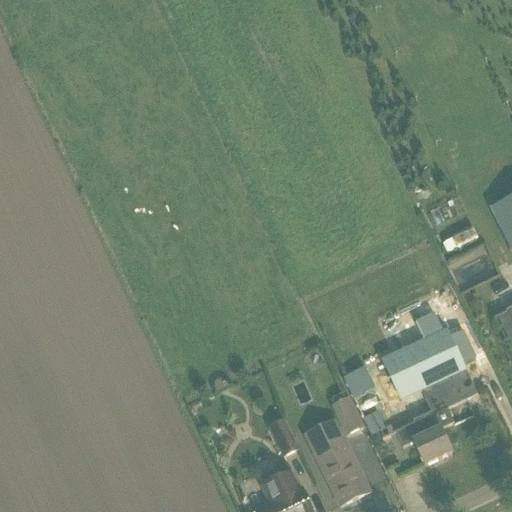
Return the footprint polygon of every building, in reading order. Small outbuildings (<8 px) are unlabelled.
[(511,201),(491,212),(511,254),(511,201)] [(511,311),(506,314),(507,315),(494,322),(511,358),(511,311)] [(400,406),(422,395),(426,403),(433,419),(397,436),(403,451),(414,446),(425,470),(452,457),(441,433),(455,427),(448,412),(477,398),(447,333),(380,364),(400,406)] [(368,369),(345,378),(353,400),(377,391),(368,369)] [(347,402),(346,403),(343,395),(333,400),(336,407),(330,410),(344,440),(361,432),(347,402)] [(364,421),(373,437),(387,430),(378,413),(364,421)] [(267,432),(281,462),(297,455),(282,425),(267,432)] [(370,496),(343,441),(315,455),(341,510),(370,496)] [(269,507),(258,511),(312,511),(302,491),(300,492),(291,474),(261,489),(269,507)]
